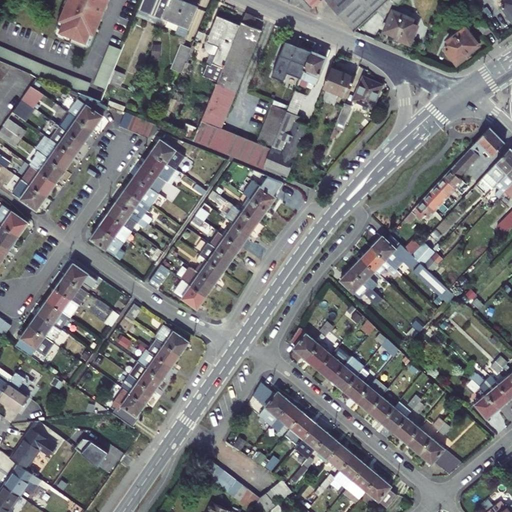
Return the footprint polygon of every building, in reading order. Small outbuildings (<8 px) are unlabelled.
[(75,0),(73,5),(71,5),(66,19),(70,20),(64,35),(91,45),(97,31),(101,33),(110,11),(108,11),(111,4),(112,5),(114,0),(75,0)] [(147,0),(144,7),(167,16),(173,0),(147,0)] [(201,5),(187,0),(173,0),(167,16),(172,18),(183,22),(180,29),(180,31),(189,34),(201,5)] [(288,0),(311,10),(317,4),(321,0),(288,0)] [(329,0),(321,0),(317,4),(322,9),(330,1),(329,0)] [(329,0),(330,1),(357,30),(380,8),(388,0),(329,0)] [(388,0),(380,8),(386,15),(399,3),(400,5),(405,0),(388,0)] [(167,16),(144,7),(141,15),(163,24),(167,16)] [(246,20),(257,25),(262,15),(250,10),(246,20)] [(417,19),(396,10),(387,30),(402,37),(401,39),(413,44),(421,25),(415,23),(417,19)] [(222,80),(245,23),(222,13),(214,33),(213,33),(210,38),(211,39),(211,41),(210,43),(209,46),(210,49),(212,51),(219,54),(216,64),(211,62),(207,74),(222,80)] [(172,18),(169,24),(180,29),(183,22),(172,18)] [(496,30),(488,18),(481,23),(489,34),(496,30)] [(245,23),(222,80),(198,139),(269,167),(293,111),(279,105),(265,140),(275,144),(274,146),(227,128),(267,28),(257,25),(246,20),(245,23)] [(482,45),(468,27),(451,40),(454,44),(449,48),(461,63),(470,56),(469,55),(482,45)] [(277,75),(289,80),(293,71),(306,76),(317,51),(291,40),(277,75)] [(422,41),(417,52),(423,54),(428,43),(422,41)] [(0,43),(0,58),(3,60),(18,66),(35,74),(40,76),(45,78),(85,92),(91,94),(95,82),(43,63),(0,43)] [(111,87),(127,48),(115,43),(99,82),(111,87)] [(190,60),(195,48),(186,44),(176,67),(185,71),(190,60)] [(306,76),(321,82),(332,57),(317,51),(306,76)] [(0,66),(12,75),(18,66),(3,60),(0,64),(0,66)] [(190,60),(185,71),(191,73),(195,63),(190,60)] [(12,75),(0,66),(0,75),(8,81),(12,75)] [(352,97),(361,76),(337,67),(328,88),(352,97)] [(40,76),(34,84),(38,87),(45,78),(40,76)] [(387,84),(369,77),(360,101),(377,108),(387,84)] [(25,97),(38,106),(47,93),(38,87),(34,84),(25,97)] [(72,111),(73,112),(97,129),(107,115),(105,114),(111,105),(100,97),(91,94),(85,92),(72,111)] [(25,97),(18,108),(31,116),(38,106),(25,97)] [(357,104),(351,102),(341,126),(347,129),(357,104)] [(125,128),(131,113),(124,110),(117,125),(125,128)] [(269,167),(293,177),(314,125),(307,122),(309,117),(293,111),(269,167)] [(97,129),(73,112),(64,124),(88,142),(97,129)] [(137,116),(131,113),(125,128),(131,131),(137,116)] [(139,134),(145,119),(137,116),(131,131),(139,134)] [(30,130),(11,117),(6,124),(25,137),(30,130)] [(152,122),(145,119),(139,134),(146,137),(152,122)] [(79,155),(88,142),(64,124),(61,122),(59,125),(62,127),(54,138),(79,155)] [(6,124),(0,132),(19,145),(25,137),(6,124)] [(462,176),(486,149),(491,153),(492,151),(496,154),(508,141),(492,126),(454,168),(462,176)] [(54,138),(49,135),(40,148),(45,151),(54,138)] [(54,138),(45,151),(69,169),(79,155),(54,138)] [(159,138),(151,151),(174,167),(183,155),(159,138)] [(511,147),(478,183),(484,188),(497,175),(502,180),(511,169),(511,147)] [(0,159),(1,160),(14,169),(19,164),(0,150),(0,159)] [(69,169),(45,151),(42,155),(44,157),(37,166),(60,182),(69,169)] [(151,151),(142,163),(164,178),(166,179),(174,167),(151,151)] [(164,178),(142,163),(134,175),(155,191),(164,178)] [(60,182),(37,166),(28,179),(32,182),(35,184),(51,195),(60,182)] [(166,179),(170,182),(178,170),(174,167),(166,179)] [(462,176),(454,168),(446,176),(457,187),(465,179),(462,176)] [(511,188),(511,187),(511,169),(502,180),(495,187),(504,196),(511,188)] [(155,191),(134,175),(125,187),(148,204),(157,192),(155,191)] [(248,196),(267,210),(276,197),(274,195),(283,181),(268,175),(261,186),(254,180),(244,194),(248,196)] [(457,187),(446,176),(439,183),(450,194),(457,187)] [(22,196),(24,198),(35,184),(32,182),(22,196)] [(206,189),(195,182),(192,186),(203,194),(206,189)] [(450,194),(439,183),(433,191),(444,201),(450,194)] [(35,184),(24,198),(41,210),(51,195),(35,184)] [(148,204),(125,187),(116,200),(148,223),(151,218),(143,212),(148,204)] [(225,198),(212,189),(209,194),(221,203),(225,198)] [(433,191),(425,198),(437,209),(444,201),(433,191)] [(246,207),(243,211),(258,222),(267,210),(248,196),(242,204),(246,207)] [(437,209),(425,198),(419,206),(427,213),(430,216),(437,209)] [(116,200),(107,212),(131,228),(135,222),(144,228),(148,223),(116,200)] [(0,218),(24,235),(33,221),(8,203),(0,214),(0,218)] [(231,203),(223,215),(227,218),(236,206),(231,203)] [(227,218),(234,223),(249,234),(258,222),(243,211),(239,208),(236,206),(227,218)] [(423,217),(427,213),(419,206),(408,218),(411,221),(418,212),(423,217)] [(199,208),(195,214),(206,221),(208,218),(206,217),(208,214),(199,208)] [(131,228),(107,212),(99,224),(123,242),(124,240),(123,239),(131,228)] [(206,221),(195,214),(191,219),(200,225),(202,222),(204,224),(206,221)] [(505,233),(511,226),(511,217),(500,229),(505,233)] [(0,238),(14,249),(24,235),(0,218),(0,238)] [(227,228),(223,234),(241,246),(249,234),(234,223),(230,229),(227,228)] [(123,242),(99,224),(90,237),(119,259),(125,251),(119,247),(123,242)] [(241,246),(223,234),(218,230),(209,243),(232,259),(241,246)] [(375,244),(399,266),(406,259),(450,301),(458,294),(434,271),(425,262),(415,253),(394,233),(390,237),(385,233),(375,244)] [(0,258),(5,262),(14,249),(0,238),(0,258)] [(425,262),(433,254),(438,249),(428,240),(415,253),(425,262)] [(209,243),(200,254),(224,271),(232,259),(209,243)] [(399,266),(375,244),(365,255),(381,271),(386,275),(392,269),(400,276),(404,271),(399,266)] [(202,263),(196,271),(215,284),(224,271),(200,254),(197,260),(202,263)] [(425,262),(434,271),(442,263),(433,254),(425,262)] [(365,255),(354,266),(371,282),(381,271),(365,255)] [(79,262),(70,275),(93,291),(102,297),(105,293),(97,287),(103,278),(79,262)] [(160,263),(147,282),(155,288),(169,269),(160,263)] [(371,282),(354,266),(343,277),(364,297),(370,291),(381,301),(386,296),(383,293),(376,286),(371,282)] [(215,284),(196,271),(192,267),(184,279),(185,281),(206,296),(215,284)] [(70,275),(62,287),(85,303),(93,291),(70,275)] [(197,309),(206,296),(185,281),(177,293),(183,297),(182,298),(197,309)] [(381,281),(376,286),(383,293),(388,288),(381,281)] [(62,287),(53,299),(75,315),(76,316),(85,303),(62,287)] [(53,299),(44,312),(66,327),(75,315),(53,299)] [(139,302),(130,315),(137,320),(146,307),(139,302)] [(120,310),(112,322),(117,326),(126,314),(120,310)] [(66,327),(44,312),(35,324),(59,340),(59,341),(68,328),(66,327)] [(10,320),(5,316),(0,323),(0,331),(1,333),(10,320)] [(379,325),(371,319),(363,329),(371,335),(379,325)] [(10,320),(1,333),(7,337),(17,324),(10,320)] [(323,331),(328,335),(336,326),(331,321),(323,331)] [(172,325),(168,323),(163,330),(167,333),(172,325)] [(35,324),(21,345),(36,356),(42,348),(49,353),(59,340),(35,324)] [(159,335),(163,338),(186,354),(195,341),(173,325),(172,325),(167,333),(163,330),(159,335)] [(322,343),(302,326),(293,340),(299,345),(296,348),(309,358),(322,343)] [(391,337),(385,332),(380,338),(386,343),(391,337)] [(336,342),(341,346),(348,337),(343,333),(336,342)] [(186,354),(163,338),(155,350),(178,366),(186,354)] [(403,349),(394,341),(389,346),(398,354),(403,349)] [(309,358),(322,369),(335,353),(322,343),(309,358)] [(155,350),(153,348),(144,361),(146,362),(155,350)] [(155,350),(146,362),(169,378),(178,366),(155,350)] [(322,369),(334,379),(347,364),(335,353),(322,369)] [(499,359),(506,366),(511,361),(504,354),(499,359)] [(347,364),(334,379),(347,390),(364,369),(366,367),(353,356),(347,364)] [(506,366),(499,359),(494,364),(501,371),(506,366)] [(169,378),(146,362),(137,375),(160,391),(169,378)] [(364,369),(347,390),(360,401),(373,385),(367,380),(372,375),(364,369)] [(483,386),(489,393),(501,407),(511,397),(511,395),(501,383),(494,375),(488,380),(480,372),(474,378),(483,386)] [(511,373),(501,383),(511,395),(511,373)] [(0,396),(2,398),(13,384),(0,374),(0,396)] [(13,384),(2,398),(23,413),(33,399),(21,390),(28,380),(20,374),(13,384)] [(130,389),(151,404),(160,391),(137,375),(128,387),(130,389)] [(483,386),(474,378),(470,383),(478,391),(483,386)] [(373,385),(360,401),(372,411),(385,395),(373,385)] [(280,393),(273,387),(263,399),(270,405),(263,413),(276,424),(283,415),(296,400),(283,389),(280,393)] [(124,407),(119,413),(136,425),(151,404),(130,389),(119,404),(124,407)] [(427,396),(421,391),(410,404),(416,409),(424,400),(427,396)] [(501,407),(489,393),(478,402),(489,416),(501,407)] [(372,411),(385,421),(398,406),(385,395),(372,411)] [(296,400),(283,415),(296,426),(309,411),(296,400)] [(424,400),(416,409),(422,414),(430,405),(424,400)] [(385,421),(397,432),(410,416),(398,406),(385,421)] [(322,422),(309,411),(296,426),(309,437),(322,422)] [(397,432),(409,442),(422,426),(410,416),(397,432)] [(436,425),(441,429),(448,421),(442,417),(436,425)] [(453,426),(448,421),(441,429),(446,433),(453,426)] [(334,432),(322,422),(309,437),(321,448),(334,432)] [(422,426),(409,442),(422,452),(435,437),(422,426)] [(35,428),(15,458),(22,463),(29,468),(43,447),(54,454),(63,442),(52,434),(50,438),(35,428)] [(277,437),(283,442),(290,434),(284,429),(277,437)] [(76,448),(113,472),(127,451),(111,441),(108,445),(87,431),(76,448)] [(346,442),(334,432),(321,448),(325,451),(322,454),(331,461),(333,458),(346,442)] [(435,437),(422,452),(434,462),(437,459),(452,472),(465,462),(435,437)] [(359,453),(346,442),(333,458),(346,468),(359,453)] [(352,486),(371,463),(359,453),(346,468),(340,475),(352,486)] [(320,459),(315,455),(308,463),(313,467),(320,459)] [(217,461),(209,473),(214,477),(223,465),(217,461)] [(29,468),(22,463),(7,484),(23,495),(33,480),(40,485),(44,478),(29,468)] [(384,473),(371,463),(352,486),(364,496),(371,489),(384,473)] [(214,477),(220,481),(229,470),(223,465),(214,477)] [(229,470),(220,481),(227,486),(236,475),(229,470)] [(333,483),(340,475),(335,471),(329,479),(333,483)] [(397,484),(384,473),(371,489),(391,506),(402,493),(394,487),(397,484)] [(236,475),(227,486),(233,491),(242,479),(236,475)] [(282,483),(291,494),(296,489),(287,478),(282,483)] [(233,491),(238,495),(247,483),(242,479),(233,491)] [(238,495),(244,499),(254,488),(247,483),(238,495)] [(282,483),(276,487),(285,499),(291,494),(282,483)] [(23,495),(7,484),(0,494),(0,508),(5,511),(15,511),(16,511),(13,508),(23,495)] [(285,499),(276,487),(271,492),(279,505),(285,499)] [(244,499),(250,504),(259,492),(254,488),(244,499)] [(255,508),(264,496),(259,492),(250,504),(255,508)] [(271,492),(264,496),(255,508),(261,511),(271,511),(279,505),(271,492)] [(491,511),(511,511),(511,507),(504,498),(489,510),(491,511)] [(241,511),(219,501),(213,511),(241,511)] [(285,502),(280,506),(287,511),(291,507),(285,502)]
